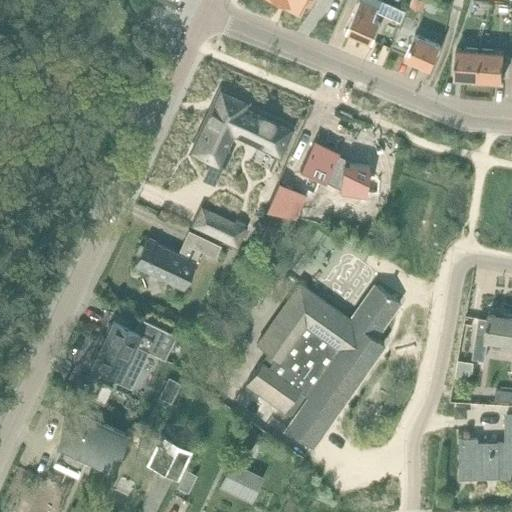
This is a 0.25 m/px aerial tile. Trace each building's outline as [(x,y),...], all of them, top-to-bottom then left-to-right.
[(413,0),(412,4),(422,8),(425,0),(413,0)] [(360,1),(347,31),(372,42),(381,22),(374,19),(378,9),(360,1)] [(428,1),(425,9),(435,12),(438,5),(428,1)] [(415,35),(406,56),(431,68),(441,47),(415,35)] [(455,77),(479,79),(481,52),(481,51),(458,49),(455,77)] [(481,52),(479,79),(503,81),(505,53),(481,51),(481,52)] [(213,108),(192,152),(224,168),(239,136),(280,156),(292,130),(246,108),(247,105),(225,94),(217,110),(213,108)] [(312,139),(299,168),(319,178),(324,180),(324,179),(339,186),(339,191),(365,193),(367,163),(341,161),(334,158),(337,150),(312,139)] [(276,182),(264,209),(293,218),(299,204),(304,194),(291,188),(276,182)] [(191,225),(237,247),(246,228),(201,206),(191,225)] [(310,209),(307,221),(322,225),(326,213),(310,209)] [(146,237),(134,263),(138,265),(142,276),(152,272),(184,288),(197,261),(196,260),(201,249),(216,257),(222,245),(188,228),(182,241),(183,241),(178,252),(146,237)] [(269,353),(247,384),(294,417),(286,427),(312,446),(384,343),(375,337),(401,302),(376,284),(351,319),(302,284),(258,345),(269,353)] [(487,342),(486,342),(486,338),(511,342),(511,314),(490,311),(489,318),(480,316),(474,355),(485,357),(487,342)] [(228,316),(216,342),(230,348),(241,322),(228,316)] [(113,322),(92,366),(117,378),(125,361),(141,369),(149,353),(154,355),(155,355),(162,358),(172,336),(165,333),(166,331),(140,319),(134,332),(113,322)] [(180,344),(180,348),(180,350),(183,354),(184,355),(186,356),(188,356),(191,354),(194,351),(195,350),(195,347),(195,345),(194,343),(192,341),(191,340),(188,340),(186,340),(182,342),(180,344)] [(511,389),(497,388),(496,400),(511,401),(511,389)] [(111,460),(123,434),(101,424),(103,420),(77,408),(52,461),(78,473),(89,450),(111,460)] [(234,419),(225,437),(249,450),(258,432),(234,419)] [(508,474),(508,467),(511,466),(511,440),(506,440),(506,441),(477,441),(477,438),(461,439),(461,474),(508,474)] [(233,461),(220,485),(251,501),(264,477),(233,461)]
